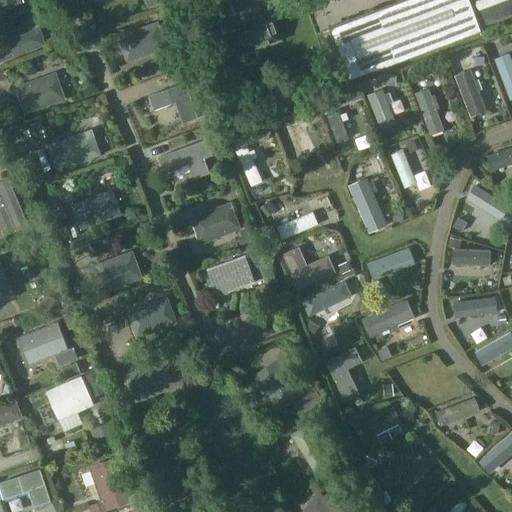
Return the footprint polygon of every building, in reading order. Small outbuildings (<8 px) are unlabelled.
[(0,0),(0,11),(24,3),(22,0),(0,0)] [(236,0),(240,10),(241,10),(246,22),(234,27),(244,53),(279,40),(269,14),(261,17),(256,4),(267,0),(236,0)] [(511,0),(405,0),(373,12),(349,22),(368,71),(479,29),(478,26),(511,13),(511,0)] [(126,62),(167,48),(157,22),(117,37),(126,62)] [(40,28),(0,44),(0,62),(1,64),(47,46),(40,28)] [(350,47),(329,51),(336,80),(356,75),(350,47)] [(484,111),(466,61),(451,67),(469,117),(484,111)] [(504,115),(511,112),(511,78),(509,68),(491,73),(504,115)] [(56,74),(15,87),(24,115),(65,101),(56,74)] [(186,83),(149,97),(155,112),(175,104),(183,125),(199,119),(186,83)] [(383,88),(368,94),(382,126),(397,121),(389,103),(394,101),(390,92),(386,94),(383,88)] [(416,107),(430,151),(447,145),(433,102),(416,107)] [(101,156),(92,129),(47,145),(56,171),(101,156)] [(329,135),(334,157),(345,154),(340,132),(329,135)] [(212,156),(206,140),(158,158),(162,169),(168,172),(187,165),(193,180),(210,174),(204,159),(212,156)] [(295,144),(283,148),(294,181),(306,176),(295,144)] [(511,147),(487,156),(492,171),(511,165),(511,167),(511,147)] [(250,164),(238,167),(249,203),(261,200),(250,164)] [(404,167),(393,172),(406,206),(418,201),(421,209),(433,204),(427,188),(414,193),(404,167)] [(368,233),(386,225),(365,178),(348,186),(368,233)] [(28,228),(8,180),(0,183),(0,197),(5,208),(0,210),(0,228),(2,233),(13,228),(16,233),(28,228)] [(121,215),(111,190),(71,205),(81,230),(121,215)] [(231,204),(191,218),(201,245),(241,230),(231,204)] [(499,227),(503,214),(469,205),(465,217),(499,227)] [(327,256),(306,266),(298,248),(282,255),(297,288),(334,272),(327,256)] [(408,249),(368,264),(374,280),(414,264),(408,249)] [(143,278),(132,251),(88,267),(98,295),(143,278)] [(216,297),(254,283),(244,256),(206,269),(216,297)] [(0,263),(0,302),(13,297),(0,263)] [(139,341),(160,333),(178,327),(168,298),(128,312),(139,341)] [(307,331),(351,319),(346,301),(302,314),(307,331)] [(405,301),(363,320),(371,336),(388,328),(390,332),(398,329),(396,324),(398,323),(401,323),(409,320),(411,317),(413,316),(411,313),(411,310),(409,307),(407,304),(405,301)] [(78,358),(74,347),(68,349),(58,323),(20,337),(31,365),(57,354),(61,364),(78,358)] [(326,363),(346,402),(360,395),(348,371),(363,363),(356,348),(326,363)] [(174,356),(125,376),(137,404),(185,385),(174,356)] [(278,411),(303,394),(278,359),(253,377),(278,411)] [(83,376),(47,392),(60,420),(95,404),(83,376)] [(16,401),(0,407),(0,426),(23,418),(16,401)] [(314,473),(329,464),(305,426),(290,435),(314,473)] [(190,497),(178,454),(148,463),(161,506),(190,497)] [(107,511),(139,499),(121,455),(88,469),(102,501),(89,507),(91,511),(107,511)] [(49,501),(39,471),(1,483),(6,498),(29,491),(34,507),(49,501)] [(447,511),(461,498),(451,488),(426,511),(447,511)] [(346,511),(317,491),(302,511),(346,511)]
